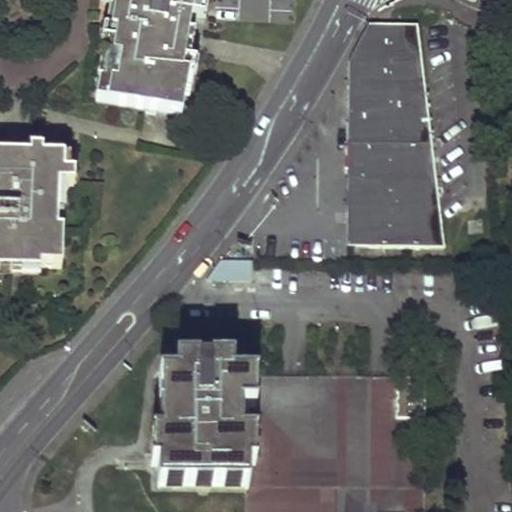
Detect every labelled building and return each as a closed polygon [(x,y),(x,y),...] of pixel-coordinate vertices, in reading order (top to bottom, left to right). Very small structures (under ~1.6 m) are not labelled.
[(115,0),(115,6),(110,32),(116,33),(112,57),(108,83),(99,82),(95,102),(181,117),(188,76),(181,75),(192,7),(199,8),(200,0),(115,0)] [(440,246),(413,23),(370,21),(370,41),(361,40),(361,59),(351,59),(349,245),(440,246)] [(101,55),(112,57),(116,33),(110,32),(108,43),(103,42),(101,55)] [(20,268),(61,269),(62,232),(56,232),(58,186),(63,186),(63,174),(63,158),(0,156),(0,261),(20,262),(20,268)] [(74,175),(63,174),(63,186),(74,186),(74,175)] [(420,511),(420,378),(230,377),(229,362),(174,361),(173,377),(165,377),(164,408),(164,435),(158,436),(158,465),(158,487),(245,487),(244,511),(420,511)] [(158,436),(150,436),(149,466),(158,465),(158,436)]
